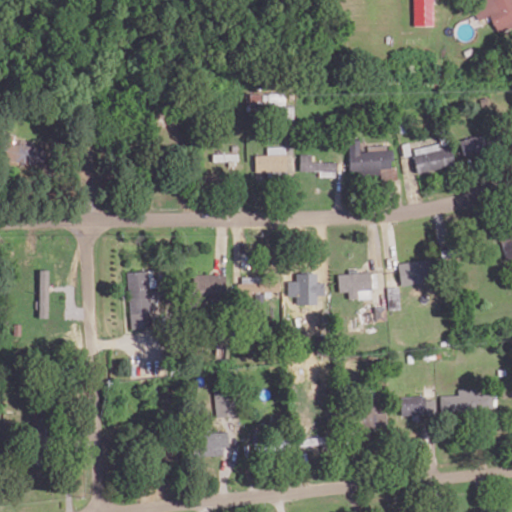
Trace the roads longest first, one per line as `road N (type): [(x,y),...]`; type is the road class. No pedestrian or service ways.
road 1 (residential): [(511,186),(393,214),(0,221)]
road 2 (residential): [(118,511),(511,471)]
road 3 (residential): [(87,141),(101,511)]
